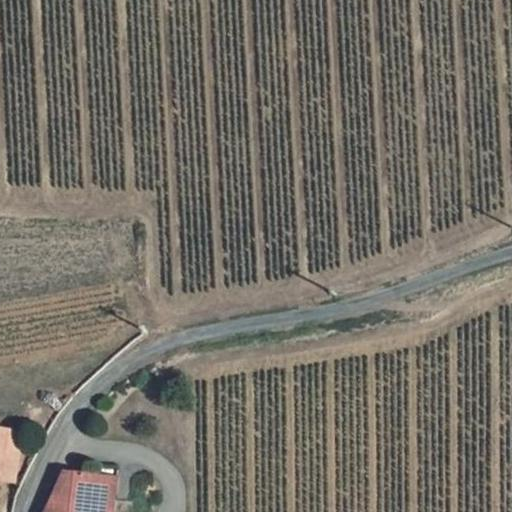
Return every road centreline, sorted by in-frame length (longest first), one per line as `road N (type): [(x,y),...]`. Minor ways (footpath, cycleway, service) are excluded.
road 1 (unclassified): [(18,511),(66,420),(140,354),(239,324),(378,300),(511,254)]
road 2 (track): [(158,347),(150,209),(0,207)]
